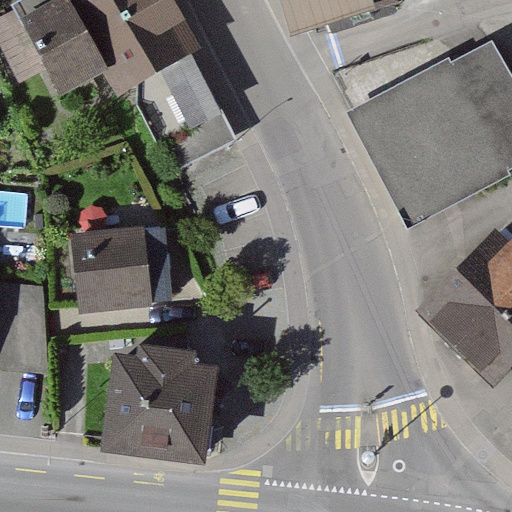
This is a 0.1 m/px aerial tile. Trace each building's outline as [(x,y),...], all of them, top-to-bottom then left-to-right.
[(250,121),(178,0),(47,0),(3,27),(55,115),(120,77),(173,166),(250,121)] [(350,126),(409,241),(511,187),(511,69),(501,48),(350,126)] [(26,176),(0,174),(0,249),(22,251),(26,176)] [(159,213),(57,235),(77,326),(178,305),(159,213)] [(511,386),(511,237),(502,229),(418,320),(502,397),(511,386)] [(0,366),(47,368),(49,281),(0,280),(0,366)] [(218,470),(229,367),(99,353),(88,456),(218,470)]
